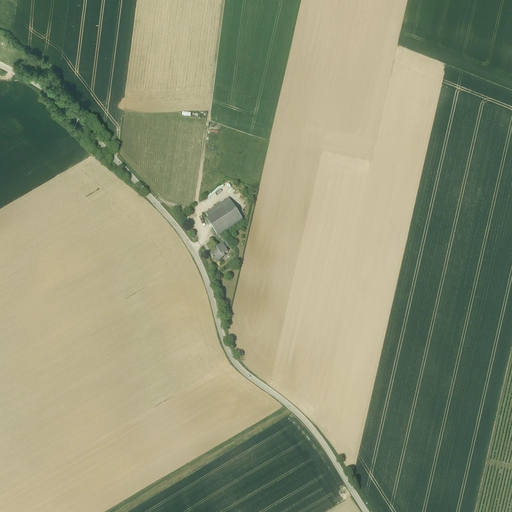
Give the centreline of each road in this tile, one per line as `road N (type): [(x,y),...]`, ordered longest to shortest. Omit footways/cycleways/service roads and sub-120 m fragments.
road 1 (unclassified): [(366,511),(306,422),(233,359),(198,260),(176,226),(54,96),(0,64)]
road 2 (track): [(192,249),(208,233),(196,199),(210,112)]
